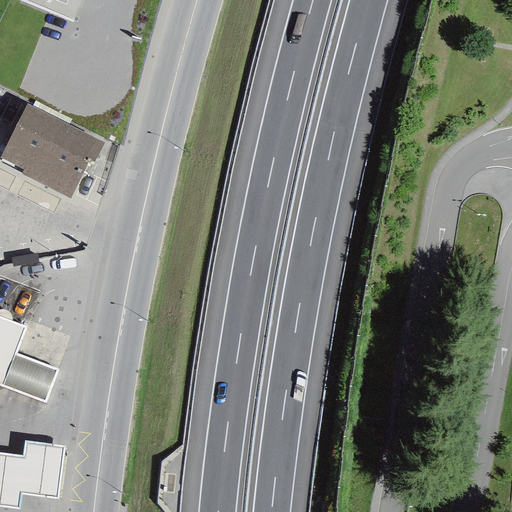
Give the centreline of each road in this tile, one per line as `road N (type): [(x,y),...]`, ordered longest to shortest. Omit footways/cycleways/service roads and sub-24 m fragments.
road 1 (secondary): [(94,511),(120,324),(198,0)]
road 2 (motorway): [(305,0),(237,302),(207,511)]
road 3 (motorway): [(278,511),(299,338),(372,0)]
road 4 (residential): [(391,511),(459,171),(481,151),(511,144)]
road 5 (tertiary): [(475,511),(511,295)]
